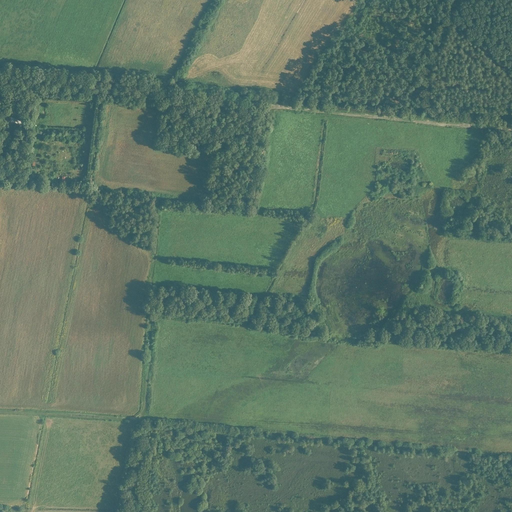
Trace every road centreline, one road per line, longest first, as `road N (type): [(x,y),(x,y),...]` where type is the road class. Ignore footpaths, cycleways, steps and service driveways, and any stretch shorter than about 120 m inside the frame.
road 1 (track): [(0,79),(264,106)]
road 2 (track): [(264,106),(511,130)]
